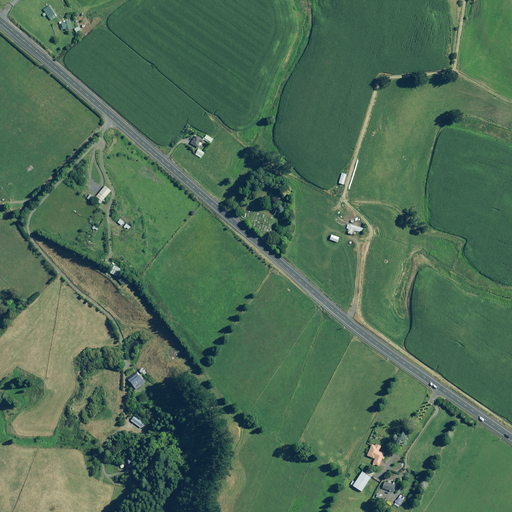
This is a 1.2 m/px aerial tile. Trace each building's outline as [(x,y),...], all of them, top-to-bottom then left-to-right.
[(68,21),(68,19),(59,22),(62,30),(66,29),(66,30),(73,28),(70,20),(68,21)] [(204,140),(196,135),(191,143),(198,147),(199,144),(201,145),(204,140)] [(213,139),(207,135),(204,139),(211,143),(213,139)] [(205,152),(199,149),(195,154),(201,158),(205,152)] [(105,183),(95,195),(100,200),(111,188),(105,183)] [(362,227),(348,224),(347,228),(349,229),(348,233),(353,234),(354,230),(361,232),(362,227)] [(136,385),(144,378),(136,368),(127,375),(136,385)] [(138,425),(143,418),(133,411),(128,418),(138,425)] [(381,446),(376,443),(375,446),(372,444),(367,455),(375,459),(373,464),(375,465),(376,464),(379,466),(383,458),(384,459),(386,454),(379,451),(381,446)] [(125,463),(126,469),(134,467),(132,458),(125,459),(126,462),(125,463)] [(371,477),(363,472),(356,482),(353,480),(351,484),(362,491),(371,477)] [(397,485),(384,481),(382,488),(395,492),(397,485)] [(405,497),(401,494),(397,500),(396,499),(395,502),(396,502),(394,504),(399,507),(405,497)]
